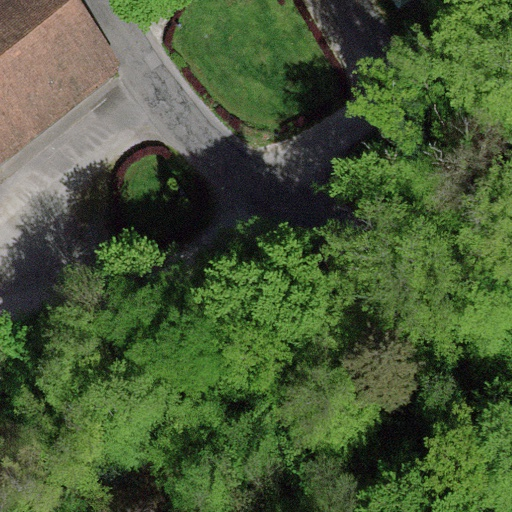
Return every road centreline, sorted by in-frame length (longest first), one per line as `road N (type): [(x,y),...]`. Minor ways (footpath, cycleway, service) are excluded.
road 1 (track): [(0,339),(211,243),(342,125),(511,39)]
road 2 (tertiary): [(511,285),(371,248),(242,188),(166,110),(97,0)]
